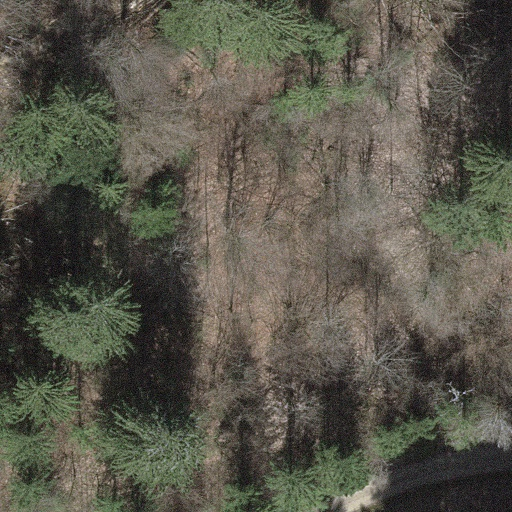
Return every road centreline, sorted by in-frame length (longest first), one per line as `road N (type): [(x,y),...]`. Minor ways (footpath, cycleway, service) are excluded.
road 1 (track): [(0,84),(113,0)]
road 2 (track): [(511,472),(468,475),(394,511)]
